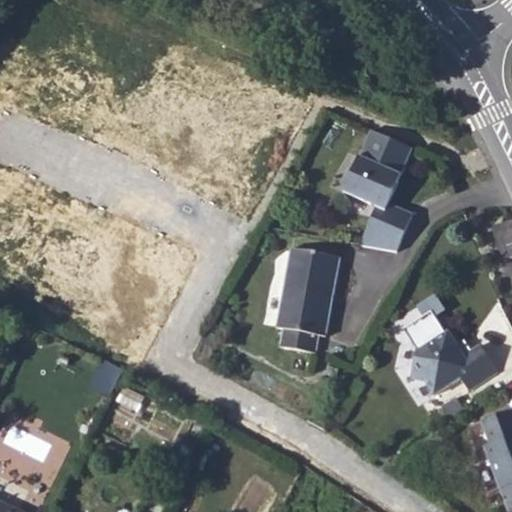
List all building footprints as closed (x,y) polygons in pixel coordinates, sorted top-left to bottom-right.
[(397,206),(420,148),(377,129),(350,196),(384,209),(372,238),(370,248),(406,254),(421,216),(397,206)] [(351,260),(302,251),(288,331),(294,332),(291,349),(328,356),(331,338),(337,339),(351,260)] [(469,356),(454,332),(451,334),(441,318),(452,311),(443,295),(424,306),(430,316),(411,328),(424,349),(418,377),(433,381),(441,395),(468,379),(476,392),(503,375),(486,348),(469,356)] [(511,511),(511,414),(486,423),(495,447),(487,449),(508,511),(511,511)] [(0,511),(17,511),(0,503),(0,511)]
